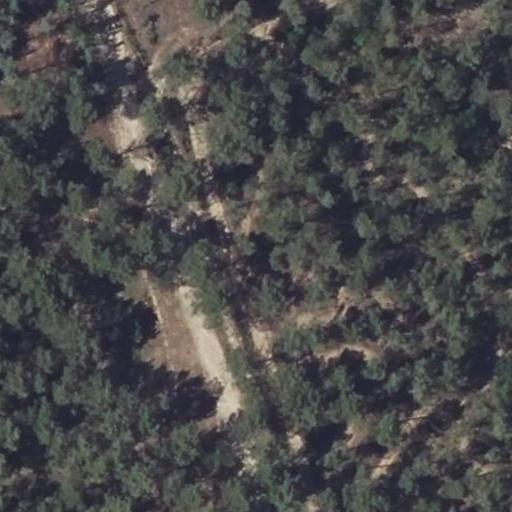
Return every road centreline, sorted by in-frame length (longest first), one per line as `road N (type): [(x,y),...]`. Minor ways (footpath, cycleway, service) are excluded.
road 1 (track): [(511,352),(493,363),(462,411),(428,409),(365,484),(344,485),(335,473),(338,453),(375,387),(374,364),(344,351),(325,365),(306,360),(297,334),(307,318),(331,318),(347,306),(344,290),(327,281),(262,279),(236,266),(259,184),(250,148),(190,111)]
road 2 (track): [(358,0),(195,58),(187,87),(194,134),(311,511)]
road 3 (track): [(282,27),(319,95),(360,112),(366,174),(380,185),(408,185),(423,200),(421,220),(386,270),(387,302),(445,343),(460,368),(474,466),(466,511)]
road 4 (track): [(99,0),(266,511)]
road 5 (track): [(511,153),(454,194),(445,225),(492,288),(511,296)]
